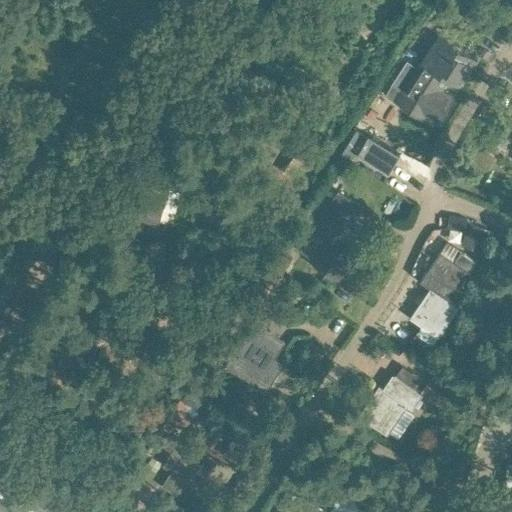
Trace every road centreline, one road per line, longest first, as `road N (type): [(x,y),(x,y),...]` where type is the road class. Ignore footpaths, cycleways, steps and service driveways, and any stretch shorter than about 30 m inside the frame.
road 1 (residential): [(316,405),(377,314),(433,195)]
road 2 (residential): [(316,405),(476,511)]
road 3 (residential): [(433,195),(506,68)]
road 4 (residential): [(243,511),(316,405)]
